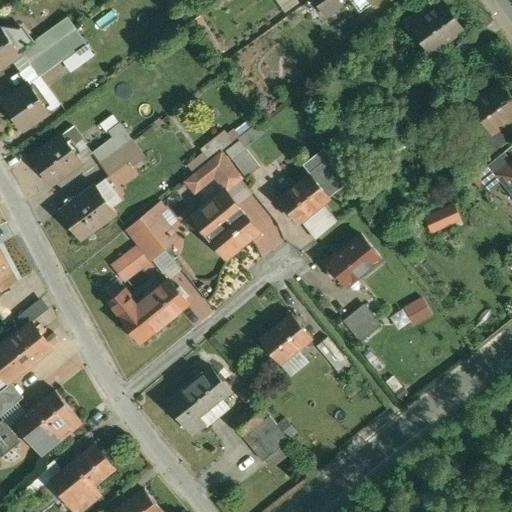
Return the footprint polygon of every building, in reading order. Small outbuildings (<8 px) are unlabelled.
[(315,0),(316,0),(324,11),(338,0),(315,0)] [(432,9),(408,26),(432,58),(465,33),(444,6),(435,13),(432,9)] [(68,16),(20,51),(23,55),(29,63),(77,29),(68,16)] [(3,27),(0,28),(0,71),(23,55),(20,51),(3,27)] [(77,29),(29,63),(40,78),(87,43),(77,29)] [(408,61),(391,38),(380,46),(397,69),(408,61)] [(511,91),(503,80),(473,102),(478,108),(469,114),(476,124),(485,118),(494,130),(511,117),(511,91)] [(31,83),(5,101),(26,131),(52,113),(31,83)] [(240,143),(228,153),(234,160),(246,151),(245,149),(262,135),(256,127),(238,140),(240,143)] [(115,135),(93,151),(102,163),(123,147),(115,135)] [(65,136),(34,158),(52,184),(83,161),(65,136)] [(123,147),(102,163),(111,175),(132,159),(123,147)] [(246,151),(234,160),(247,178),(260,168),(246,151)] [(244,179),(224,154),(188,183),(197,194),(217,178),(228,191),(228,192),(244,179)] [(311,174),(286,193),(282,188),(278,192),(281,197),(279,198),(298,222),(331,196),(330,196),(348,181),(330,157),(328,158),(331,161),(329,163),(329,164),(314,175),(311,171),(310,172),(311,174)] [(500,184),(487,167),(478,174),(491,191),(500,184)] [(511,167),(502,175),(511,187),(511,167)] [(182,182),(174,191),(188,205),(197,196),(182,182)] [(98,184),(82,196),(81,195),(70,197),(70,204),(61,212),(81,239),(118,212),(98,184)] [(228,192),(228,191),(195,217),(228,259),(261,233),(228,192)] [(454,204),(425,216),(432,233),(460,221),(454,204)] [(325,209),(306,223),(318,236),(335,223),(325,209)] [(175,241),(152,213),(143,220),(166,249),(175,241)] [(166,249),(143,220),(130,231),(153,259),(166,249)] [(361,235),(330,260),(349,284),(381,259),(361,235)] [(148,260),(139,248),(115,268),(125,279),(148,260)] [(0,249),(0,290),(17,282),(0,249)] [(138,305),(122,318),(141,342),(189,303),(170,280),(138,305)] [(138,305),(125,290),(110,302),(122,318),(138,305)] [(41,297),(25,309),(32,318),(48,306),(41,297)] [(422,298),(405,308),(415,327),(433,317),(422,298)] [(367,305),(347,321),(363,341),(383,325),(367,305)] [(294,314),(261,339),(280,364),(313,338),(294,314)] [(32,324),(0,348),(0,367),(9,379),(50,348),(32,324)] [(348,364),(328,337),(318,345),(339,372),(348,364)] [(233,391),(212,366),(168,402),(193,433),(206,422),(202,417),(233,391)] [(12,384),(0,393),(0,411),(2,414),(22,396),(12,384)] [(57,390),(18,422),(43,452),(82,420),(57,390)] [(259,400),(233,421),(245,437),(245,438),(264,461),(291,440),(291,439),(291,440),(271,416),(271,415),(259,400)] [(6,420),(0,425),(0,453),(3,457),(21,440),(6,420)] [(97,444),(53,479),(77,509),(101,489),(96,482),(116,466),(97,444)] [(145,487),(116,511),(161,511),(164,510),(145,487)]
